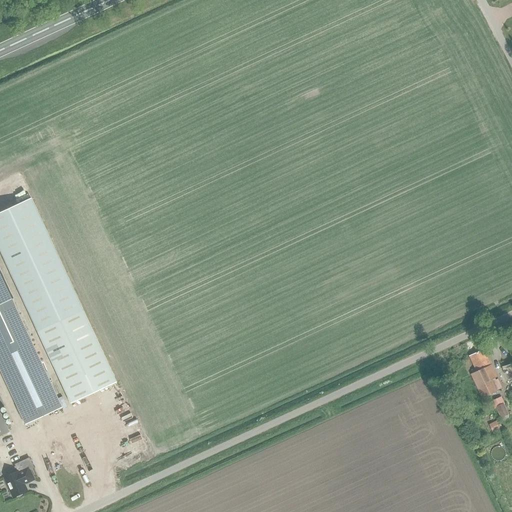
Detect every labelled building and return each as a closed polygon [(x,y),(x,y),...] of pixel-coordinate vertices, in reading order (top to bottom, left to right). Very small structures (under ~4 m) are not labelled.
[(116,382),(31,198),(0,212),(0,252),(70,403),(116,382)] [(61,407),(11,298),(12,298),(0,270),(0,370),(25,424),(61,407)] [(497,377),(484,349),(468,356),(476,372),(470,375),(481,399),(497,391),(491,380),(497,377)] [(508,359),(500,363),(503,371),(511,367),(508,359)] [(0,437),(10,433),(0,410),(0,407),(4,406),(0,397),(0,437)] [(504,402),(496,406),(502,417),(510,413),(504,402)] [(492,433),(502,428),(498,420),(488,425),(492,433)] [(34,480),(29,469),(33,467),(28,457),(14,463),(17,470),(3,476),(14,499),(28,492),(24,484),(34,480)]
